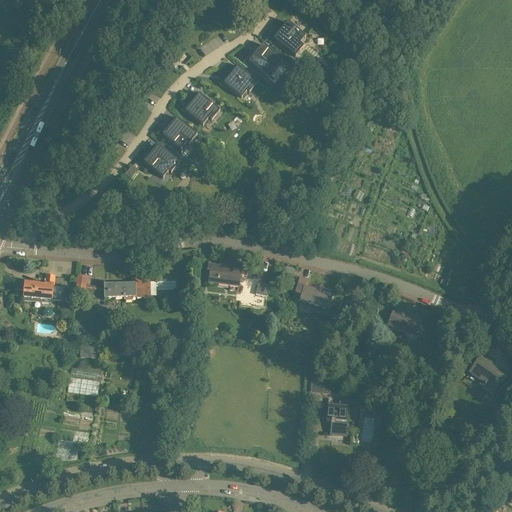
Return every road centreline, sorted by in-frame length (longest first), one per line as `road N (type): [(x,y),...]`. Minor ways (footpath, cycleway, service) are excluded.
road 1 (residential): [(511,345),(402,287),(260,247),(213,240),(121,255),(35,249)]
road 2 (track): [(495,271),(450,223),(425,173),(407,113),(395,0)]
road 3 (primary): [(0,192),(100,0)]
road 4 (track): [(511,404),(449,462),(369,491),(361,502)]
road 5 (tertiary): [(383,511),(279,473),(209,461)]
road 6 (tertiary): [(149,463),(71,477),(0,503)]
road 7 (tertiary): [(39,511),(169,485)]
road 8 (tertiary): [(190,485),(264,493),(318,511)]
